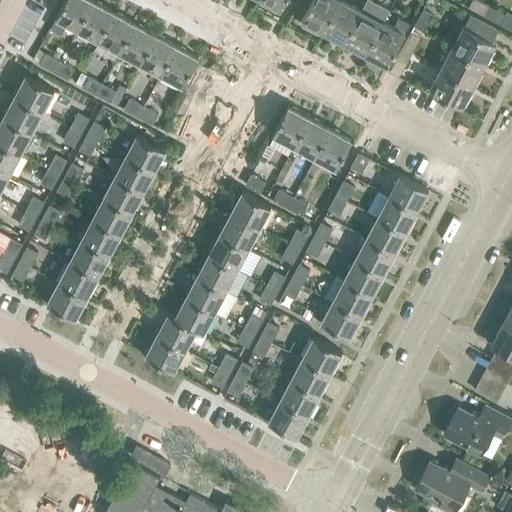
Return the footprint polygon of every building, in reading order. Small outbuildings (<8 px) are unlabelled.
[(78,27),(92,0),(64,0),(50,26),(61,32),(67,21),(78,27)] [(99,39),(114,10),(95,0),(92,0),(78,27),(99,39)] [(284,0),(292,0),(297,2),(297,0),(259,0),(260,1),(267,6),(272,4),(273,3),(280,6),(279,8),(280,8),(284,0)] [(297,0),(297,2),(307,8),(301,19),(302,19),(303,24),(311,28),(315,27),(316,25),(324,29),(339,0),(297,0)] [(361,9),(344,0),(339,0),(324,29),(345,40),(361,9)] [(365,0),(361,9),(345,40),(366,51),(382,20),(389,9),(378,3),(371,0),(365,0)] [(484,15),(489,5),(478,0),(472,0),(469,7),(484,15)] [(489,5),(484,15),(500,24),(506,14),(489,5)] [(423,9),(414,25),(424,30),(433,15),(423,9)] [(120,50),(135,21),(114,10),(99,39),(120,50)] [(464,24),(453,45),(485,62),(496,41),(493,39),(499,28),(470,13),(465,24),(464,24)] [(387,63),(404,31),(409,22),(399,17),(394,26),(382,20),(366,51),(387,63)] [(141,61),(156,32),(135,21),(120,50),(141,61)] [(403,46),(413,51),(421,36),(411,31),(403,46)] [(162,72),(177,44),(156,32),(141,61),(162,72)] [(177,44),(162,72),(183,84),(198,55),(177,44)] [(453,45),(442,66),(474,83),(485,62),(453,45)] [(53,55),(60,59),(65,50),(58,46),(53,55)] [(403,46),(389,72),(399,77),(413,51),(403,46)] [(55,71),(61,60),(46,52),(40,63),(55,71)] [(61,60),(55,71),(69,79),(75,67),(61,60)] [(462,105),(474,83),(442,66),(430,88),(462,105)] [(15,94),(44,109),(55,88),(26,73),(15,94)] [(98,94),(103,83),(87,74),(81,85),(98,94)] [(103,83),(98,94),(110,101),(116,90),(103,83)] [(4,115),(33,130),(44,109),(15,94),(4,115)] [(139,116),(145,105),(130,97),(124,108),(139,116)] [(273,132),(294,143),(309,114),(288,103),(273,132)] [(145,105),(139,116),(153,124),(159,112),(145,105)] [(71,124),(82,129),(88,117),(78,111),(71,124)] [(294,143),(315,155),(330,126),(309,114),(294,143)] [(0,140),(21,151),(33,130),(4,115),(0,121),(0,140)] [(88,134),(98,139),(105,125),(95,120),(88,134)] [(82,129),(71,124),(63,140),(73,146),(82,129)] [(330,126),(315,155),(336,166),(352,137),(330,126)] [(126,154),(155,169),(166,148),(138,132),(126,154)] [(98,139),(88,134),(80,149),(89,154),(98,139)] [(0,167),(10,173),(21,151),(0,140),(0,167)] [(359,151),(351,166),(362,172),(370,157),(359,151)] [(49,166),(60,172),(67,158),(56,153),(49,166)] [(115,174),(144,189),(155,169),(126,154),(115,174)] [(66,175),(75,180),(82,168),(72,162),(66,175)] [(60,172),(49,166),(41,181),(52,187),(60,172)] [(0,167),(0,191),(10,173),(0,167)] [(401,172),(390,194),(418,208),(429,188),(429,187),(401,172)] [(251,173),(251,174),(245,184),(260,192),(266,181),(251,173)] [(144,189),(115,174),(104,196),(132,211),(144,189)] [(75,180),(66,175),(57,191),(67,197),(75,180)] [(337,191),(349,198),(356,185),(344,179),(337,191)] [(243,188),(232,210),(260,225),(272,204),(243,188)] [(274,199),(288,207),(294,196),(280,189),(274,199)] [(349,198),(337,191),(328,208),(340,214),(349,198)] [(379,214),(407,229),(418,208),(390,194),(379,214)] [(27,209),(37,215),(45,201),(34,195),(27,209)] [(121,232),(132,211),(104,196),(93,216),(121,232)] [(288,207),(302,215),(308,204),(294,196),(288,207)] [(43,216),(54,222),(60,210),(50,204),(43,216)] [(37,215),(27,209),(18,225),(29,231),(37,215)] [(232,210),(220,231),(249,246),(260,225),(232,210)] [(368,235),(396,250),(407,229),(379,214),(368,235)] [(54,222),(43,216),(34,233),(44,239),(54,222)] [(82,237),(110,253),(121,232),(93,216),(82,237)] [(315,234),(326,240),(333,227),(321,221),(315,234)] [(290,241),(301,247),(308,233),(297,227),(290,241)] [(220,231),(209,252),(238,267),(249,246),(220,231)] [(326,240),(315,234),(306,251),(317,257),(326,240)] [(368,235),(356,256),(384,272),(396,250),(368,235)] [(4,250),(16,256),(23,243),(11,237),(4,250)] [(110,253),(82,237),(71,258),(99,273),(110,253)] [(301,247),(290,241),(282,257),(293,263),(301,247)] [(21,258),(32,264),(39,251),(27,245),(21,258)] [(16,256),(4,250),(4,251),(0,258),(0,267),(7,272),(16,256)] [(227,288),(238,267),(209,252),(198,273),(227,288)] [(373,293),(384,272),(356,256),(345,278),(373,293)] [(32,264),(21,258),(12,274),(23,280),(32,264)] [(88,294),(99,273),(71,258),(59,279),(88,294)] [(293,275),(304,282),(311,269),(299,263),(293,275)] [(268,283),(279,289),(286,276),(274,270),(268,283)] [(216,309),(227,288),(198,273),(187,294),(216,309)] [(373,293),(345,278),(337,273),(332,282),(330,281),(323,294),(333,299),(334,298),(362,314),(373,293)] [(304,282),(293,275),(283,293),(295,299),(304,282)] [(76,317),(88,294),(59,279),(48,301),(76,317)] [(279,289),(268,283),(259,299),(270,305),(279,289)] [(205,330),(216,309),(187,294),(176,315),(198,327),(205,330)] [(351,335),(362,314),(334,298),(333,299),(322,320),(351,335)] [(511,304),(503,322),(511,326),(511,304)] [(303,315),(309,319),(313,311),(307,308),(303,315)] [(157,333),(186,348),(198,327),(176,315),(169,311),(157,333)] [(245,325),(256,331),(263,318),(252,312),(245,325)] [(262,334),(273,339),(280,327),(268,321),(262,334)] [(491,344),(497,347),(491,357),(511,368),(511,326),(503,322),(491,344)] [(256,331),(245,325),(237,341),(248,347),(256,331)] [(175,370),(186,348),(157,333),(146,355),(175,370)] [(273,339),(262,334),(253,351),(264,357),(273,339)] [(304,356),(332,371),(343,350),(315,335),(304,356)] [(219,366),(230,372),(237,357),(226,352),(219,366)] [(292,377),(321,392),(332,371),(304,356),(292,377)] [(511,373),(511,368),(491,357),(486,368),(508,381),(511,373)] [(235,374),(246,380),(254,366),(243,360),(235,374)] [(211,362),(208,368),(216,372),(211,381),(222,386),(230,372),(219,366),(211,362)] [(503,390),(508,381),(486,368),(480,378),(503,390)] [(246,380),(235,374),(227,389),(238,395),(246,380)] [(281,398),(310,413),(321,392),(292,377),(281,398)] [(480,378),(475,389),(497,401),(503,390),(480,378)] [(270,420),(298,435),(310,413),(281,398),(270,420)] [(501,436),(511,416),(485,403),(479,416),(459,405),(444,432),(481,451),(492,431),(501,436)] [(481,488),(489,473),(457,457),(450,469),(430,458),(416,486),(439,498),(435,505),(447,511),(453,511),(469,482),(481,488)] [(103,511),(251,511),(226,498),(226,500),(221,508),(191,492),(187,500),(173,492),(171,497),(154,488),(161,475),(132,459),(103,511)]
